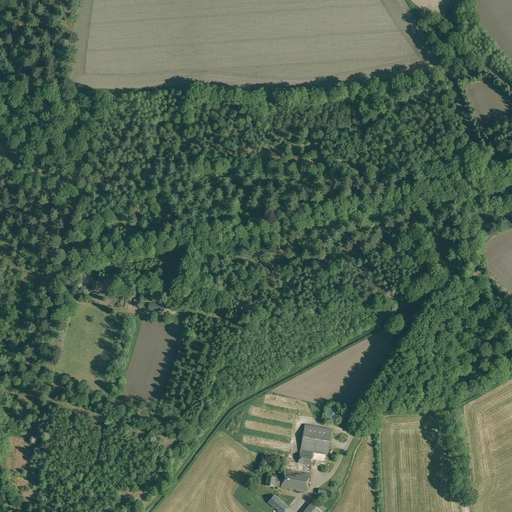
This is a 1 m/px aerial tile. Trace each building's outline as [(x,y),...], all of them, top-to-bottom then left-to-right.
[(92,290),(99,291),(100,286),(103,286),(108,287),(110,280),(104,279),(103,283),(100,283),(94,282),(92,290)] [(280,406),(291,408),(293,399),(282,397),(280,406)] [(325,412),(325,413),(325,415),(325,416),(325,418),(326,419),(327,420),(329,421),(330,422),(331,422),(333,422),(334,422),(336,421),(337,421),(338,420),(339,418),(340,417),(340,416),(340,414),(340,413),(340,411),(339,410),(338,409),(337,408),(336,407),(334,406),(333,406),(331,406),(330,407),(329,407),(327,408),(326,409),(325,410),(325,412)] [(298,463),(311,466),(312,463),(325,465),(327,455),(331,429),(304,425),(300,450),(300,453),(299,453),(298,463)] [(281,488),(306,492),(310,475),(284,470),(282,479),(276,478),(267,476),(265,486),(274,487),(274,485),(281,487),(281,488)] [(317,497),(330,499),(332,491),(318,489),(317,497)] [(284,505),(277,499),(271,505),(279,511),(283,511),(288,507),(287,507),(287,506),(285,504),(284,505)] [(295,510),(299,504),(295,501),(291,507),(295,510)] [(303,511),(321,511),(311,503),(303,511)]
